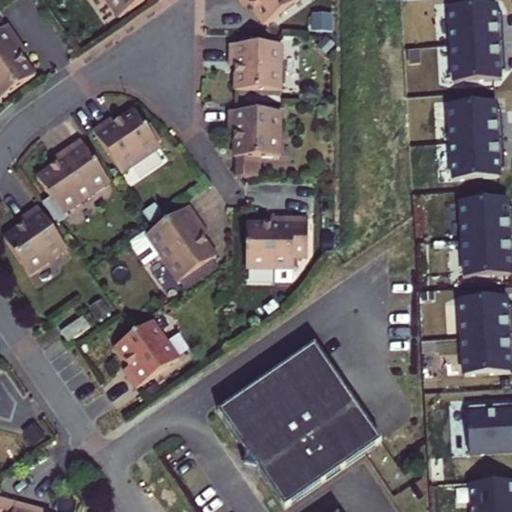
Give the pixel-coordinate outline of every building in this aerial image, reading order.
[(106,0),(120,20),(147,0),(106,0)] [(246,2),(249,7),(263,27),(300,1),(299,0),(236,0),(240,5),(246,2)] [(240,5),(244,10),(249,7),(246,2),(240,5)] [(452,47),(501,44),(499,7),(450,10),(452,47)] [(316,18),(316,31),(331,32),(331,18),(316,18)] [(0,101),(36,78),(22,58),(18,52),(24,49),(8,26),(0,32),(0,101)] [(315,47),(322,59),(330,54),(323,42),(315,47)] [(503,81),(501,44),(452,47),(454,84),(503,81)] [(236,68),(236,92),(281,93),(281,46),(229,46),(229,62),(236,62),(236,68)] [(18,52),(22,58),(27,54),(24,49),(18,52)] [(451,142),(501,140),(499,103),(449,105),(451,142)] [(106,123),(93,132),(122,175),(160,148),(135,111),(115,125),(110,129),(106,123)] [(235,134),(235,159),(280,160),(280,113),(229,112),(229,129),(235,129),(235,134)] [(115,125),(111,120),(106,123),(110,129),(115,125)] [(503,177),(501,140),(451,142),(453,180),(503,177)] [(62,162),(57,165),(37,179),(63,216),(110,183),(81,141),(58,156),(62,162)] [(58,156),(53,159),(57,165),(62,162),(58,156)] [(462,240),(511,238),(509,201),(460,203),(462,240)] [(24,225),(4,239),(29,276),(67,249),(38,207),(25,216),(29,221),(24,225)] [(180,283),(183,282),(212,262),(218,258),(204,238),(200,233),(206,229),(190,207),(148,236),(180,283)] [(146,218),(151,225),(161,218),(157,211),(146,218)] [(25,216),(20,219),(24,225),(29,221),(25,216)] [(272,225),(248,225),(248,270),(294,270),(295,259),(309,259),(309,219),(279,219),(279,225),(272,225)] [(200,233),(204,238),(209,234),(206,229),(200,233)] [(511,275),(511,248),(511,238),(462,240),(464,278),(511,275)] [(183,282),(189,290),(218,270),(212,262),(183,282)] [(462,340),(511,337),(510,300),(460,303),(462,340)] [(92,310),(99,320),(110,313),(102,303),(92,310)] [(69,343),(72,341),(90,328),(83,318),(61,333),(69,343)] [(180,361),(153,323),(116,348),(130,368),(133,373),(128,377),(137,391),(180,361)] [(511,374),(511,345),(511,337),(462,340),(464,377),(511,374)] [(285,510),(383,443),(316,346),(219,413),(247,454),(248,453),(255,454),(260,462),(258,468),(257,469),(285,510)] [(133,373),(130,368),(125,372),(128,377),(133,373)] [(511,407),(470,409),(472,458),(511,456),(511,407)] [(257,469),(258,468),(260,462),(255,454),(248,453),(247,454),(245,466),(257,469)] [(511,511),(511,485),(471,487),(472,511),(511,511)] [(42,511),(0,499),(0,511),(42,511)]
